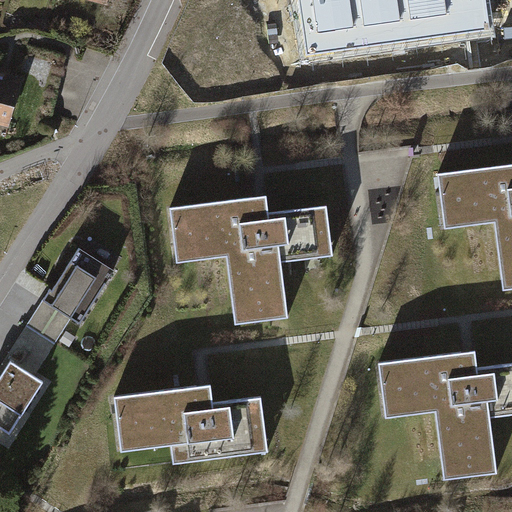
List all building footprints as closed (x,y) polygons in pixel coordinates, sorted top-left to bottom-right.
[(485,0),(299,0),(307,54),(490,29),(485,0)] [(0,131),(2,132),(20,74),(0,67),(0,131)] [(511,162),(440,174),(448,226),(494,219),(505,288),(511,286),(511,162)] [(271,192),(168,206),(176,261),(224,254),(233,322),(284,315),(276,257),(331,249),(325,203),(273,210),(271,192)] [(114,269),(79,248),(46,300),(43,298),(26,326),(55,344),(72,319),(80,324),(114,269)] [(53,381),(37,371),(55,344),(26,326),(0,367),(0,442),(10,449),(53,381)] [(477,350),(378,362),(385,418),(435,412),(443,477),(497,471),(490,417),(511,414),(511,363),(479,367),(477,350)] [(208,387),(115,397),(121,449),(172,443),(173,459),(263,450),(257,399),(210,404),(208,387)]
